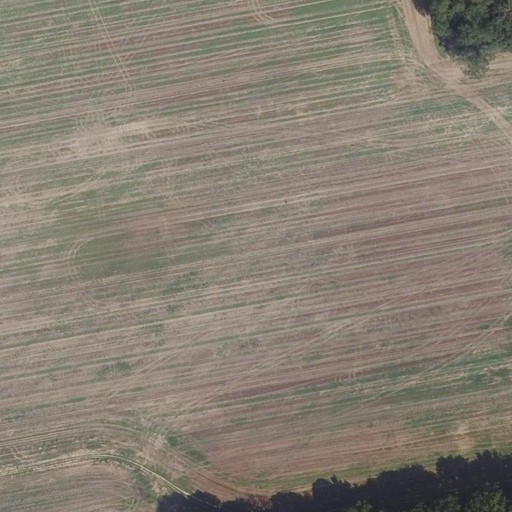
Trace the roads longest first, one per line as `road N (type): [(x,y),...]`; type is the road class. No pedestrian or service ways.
road 1 (track): [(511,479),(249,511)]
road 2 (track): [(206,511),(104,452),(0,476)]
